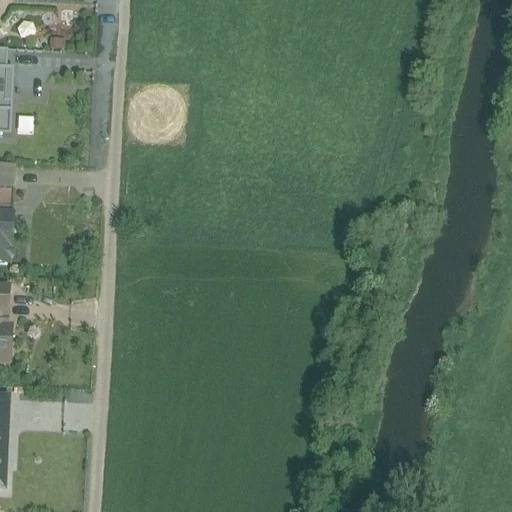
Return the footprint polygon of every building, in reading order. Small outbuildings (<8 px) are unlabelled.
[(0,68),(0,133),(10,133),(12,69),(5,69),(0,68)] [(15,168),(0,167),(0,202),(2,203),(3,191),(14,191),(15,168)] [(2,203),(0,202),(0,218),(12,219),(14,191),(3,191),(2,203)] [(12,219),(0,218),(0,266),(7,267),(7,263),(11,263),(14,261),(14,254),(11,251),(8,251),(8,248),(11,249),(12,219)] [(8,290),(0,290),(0,318),(7,319),(8,290)] [(0,324),(0,318),(0,365),(9,365),(11,330),(0,329),(0,324)]
